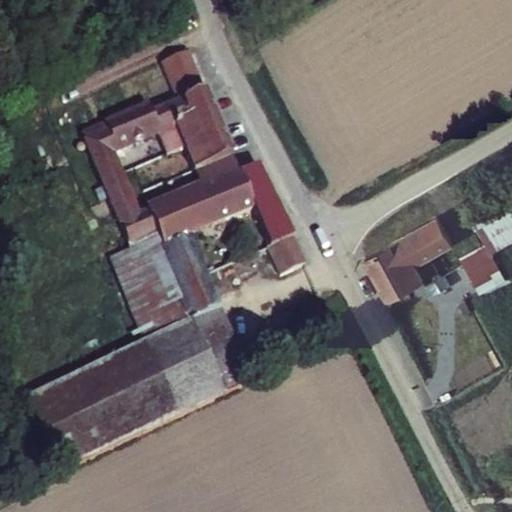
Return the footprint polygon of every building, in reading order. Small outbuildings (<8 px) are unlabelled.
[(141,81),(149,100),(153,109),(196,90),(184,62),(141,81)] [(227,158),(196,90),(153,109),(157,118),(165,140),(184,132),(199,169),(227,158)] [(184,393),(203,384),(157,283),(185,270),(243,244),(273,229),(244,169),(234,174),(207,184),(138,210),(106,141),(157,118),(153,109),(149,100),(99,121),(103,131),(79,140),(99,189),(89,193),(92,203),(105,198),(184,393)] [(42,458),(184,393),(105,198),(92,203),(89,193),(99,189),(79,140),(103,131),(99,121),(60,137),(70,161),(67,162),(84,195),(63,205),(124,340),(11,391),(42,458)] [(227,158),(199,169),(207,184),(234,174),(227,158)] [(476,240),(511,219),(511,189),(506,178),(428,223),(439,244),(468,227),(476,240)] [(389,246),(410,281),(429,270),(420,255),(439,244),(428,223),(389,246)] [(489,264),(476,240),(468,227),(439,244),(459,281),(463,279),(489,264)] [(273,229),(243,244),(253,267),(283,253),(273,229)] [(410,281),(389,246),(375,254),(359,264),(380,299),(397,288),(410,281)] [(463,279),(470,291),(497,275),(489,264),(463,279)] [(157,283),(203,384),(232,371),(185,270),(157,283)]
